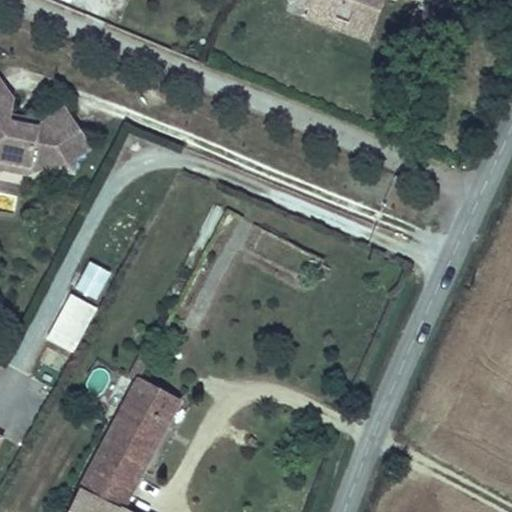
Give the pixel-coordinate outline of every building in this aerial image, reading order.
[(286,0),(283,11),(368,39),(381,0),(286,0)] [(12,97),(0,80),(0,119),(36,126),(45,120),(8,114),(12,97)] [(89,148),(63,109),(52,116),(51,119),(50,122),(48,121),(45,120),(36,126),(0,119),(0,159),(28,165),(29,163),(30,160),(45,162),(44,167),(72,172),(75,157),(89,148)] [(96,300),(111,270),(88,259),(73,288),(96,300)] [(44,338),(71,353),(97,306),(69,292),(44,338)] [(142,466),(155,442),(157,443),(159,440),(157,439),(165,422),(167,423),(168,421),(167,419),(176,402),(178,404),(179,401),(137,378),(77,492),(95,501),(95,502),(95,503),(96,504),(95,506),(106,511),(115,511),(116,511),(117,511),(119,511),(121,509),(120,508),(130,491),(131,492),(133,488),(131,487),(140,470),(142,471),(144,467),(142,466)] [(126,511),(121,509),(119,511),(117,511),(116,511),(115,511),(106,511),(95,506),(96,504),(95,503),(95,502),(95,501),(77,492),(66,511),(126,511)]
